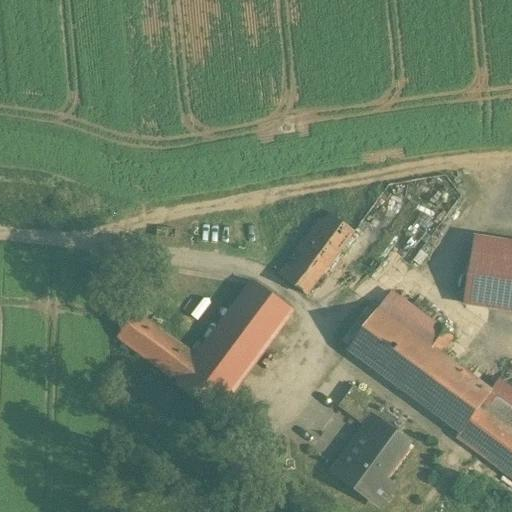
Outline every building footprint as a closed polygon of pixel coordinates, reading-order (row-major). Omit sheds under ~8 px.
[(354,233),(325,211),(278,275),(307,296),(354,233)] [(511,259),(474,253),(466,300),(511,308),(511,259)] [(293,312),(253,282),(197,358),(178,383),(176,386),(217,416),(293,312)] [(451,338),(391,294),(348,352),(460,434),(457,438),(511,478),(511,408),(439,355),(451,338)] [(117,338),(178,383),(197,358),(136,313),(117,338)] [(345,398),(363,411),(364,410),(371,400),(353,387),(345,398)] [(385,410),(371,400),(364,410),(363,411),(345,398),(338,407),(368,430),(335,473),(377,505),(390,487),(381,480),(407,445),(395,436),(376,422),(381,415),(383,416),(386,413),(387,414),(388,413),(385,410)] [(381,415),(376,422),(395,436),(404,424),(388,413),(387,414),(386,413),(383,416),(381,415)]
